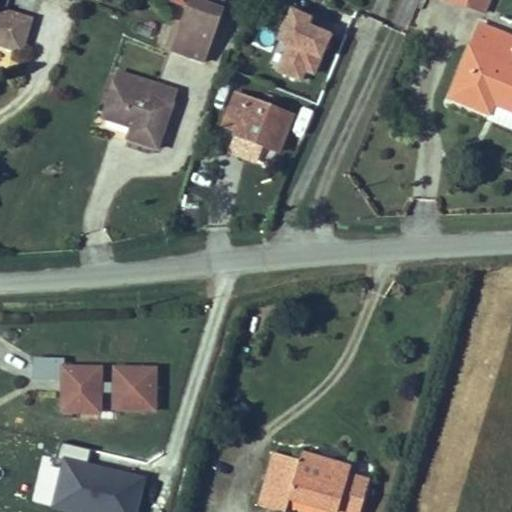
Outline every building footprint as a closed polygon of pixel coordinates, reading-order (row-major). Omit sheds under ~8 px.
[(9,3),(0,0),(0,11),(6,13),(9,3)] [(223,11),(222,11),(207,5),(191,0),(189,0),(172,51),(205,62),(223,11)] [(224,0),(208,0),(207,5),(222,11),(226,0),(224,0)] [(490,0),(468,0),(467,5),(485,13),(490,0)] [(289,9),(269,67),(313,83),(334,26),(289,9)] [(0,44),(21,51),(30,20),(6,13),(0,11),(0,44)] [(267,21),(251,15),(236,55),(245,59),(247,54),(253,57),(267,21)] [(511,59),(511,37),(480,25),(451,98),(489,114),(494,103),(495,99),(499,101),(498,105),(511,110),(511,65),(510,65),(511,59)] [(119,72),(115,84),(173,104),(177,91),(119,72)] [(114,84),(104,114),(133,124),(131,129),(128,139),(158,149),(173,104),(115,84),(114,84)] [(236,94),(223,126),(237,132),(235,135),(279,152),(293,116),(236,94)] [(133,124),(104,114),(102,119),(131,129),(133,124)] [(64,360),(34,359),(34,380),(66,380),(66,393),(62,393),(62,413),(81,413),(81,402),(101,403),(101,393),(114,393),(113,410),(155,411),(156,369),(114,368),(114,384),(101,384),(102,368),(64,367),(64,360)] [(49,506),(72,511),(139,511),(148,475),(88,461),(91,449),(64,443),(49,506)] [(300,461),(275,453),(260,506),(280,511),(286,511),(290,499),(334,511),(360,511),(369,482),(349,476),(351,468),(302,454),(300,461)] [(41,457),(37,491),(53,493),(58,459),(41,457)]
